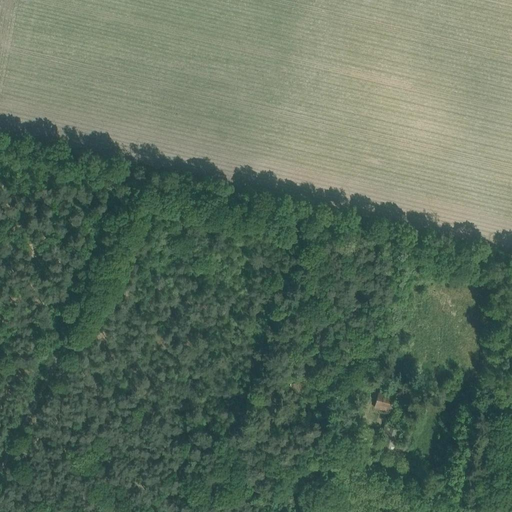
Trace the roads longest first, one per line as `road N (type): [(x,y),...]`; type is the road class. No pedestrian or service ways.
road 1 (unclassified): [(398,234),(0,142)]
road 2 (track): [(0,462),(148,176)]
